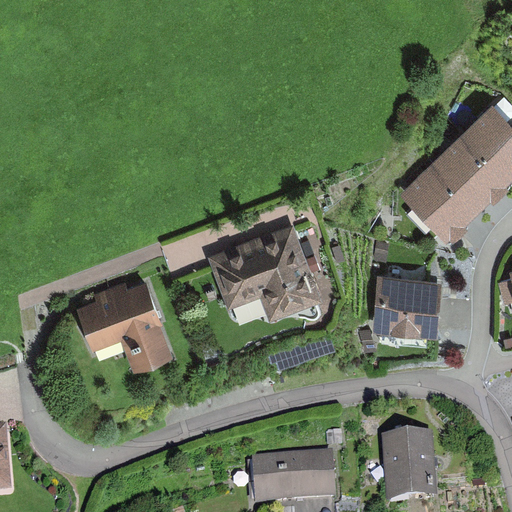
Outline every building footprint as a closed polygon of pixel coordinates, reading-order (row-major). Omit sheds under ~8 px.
[(511,125),(494,106),(400,195),(447,244),(450,240),(453,244),(470,229),(466,225),(491,202),(494,204),(509,190),(506,186),(511,180),(511,125)] [(294,225),(209,257),(229,310),(261,298),(270,323),(324,303),(294,225)] [(389,244),(377,243),(375,264),(387,266),(389,244)] [(511,272),(511,273),(511,274),(511,279),(499,283),(505,307),(511,304),(511,272)] [(444,283),(379,277),(374,332),(439,338),(444,283)] [(84,306),(77,308),(94,353),(122,342),(134,374),(174,359),(162,327),(164,326),(147,281),(123,291),(122,287),(82,302),(84,306)] [(376,351),(370,329),(360,332),(366,354),(376,351)] [(0,495),(13,495),(8,430),(0,430),(0,495)] [(434,436),(383,439),(387,507),(438,504),(434,436)] [(334,454),(252,459),(255,509),(337,504),(334,454)]
